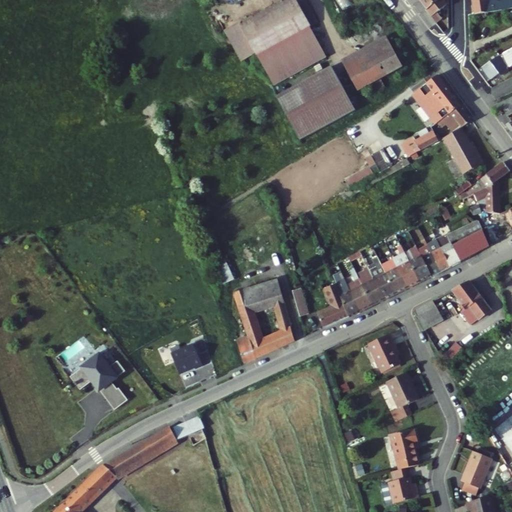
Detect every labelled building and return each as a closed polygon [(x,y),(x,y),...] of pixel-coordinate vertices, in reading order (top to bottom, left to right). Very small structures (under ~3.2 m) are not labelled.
[(296,0),(283,0),(225,29),(240,59),(255,51),(271,83),(325,57),(310,28),(298,4),(296,0)] [(306,0),(298,4),(310,28),(318,24),(306,0)] [(335,0),(342,12),(353,5),(350,0),(335,0)] [(425,0),(422,2),(438,24),(445,19),(440,13),(451,4),(450,0),(425,0)] [(511,0),(474,0),(477,14),(511,8),(511,0)] [(332,67),(344,89),(398,60),(386,38),(332,67)] [(511,54),(485,69),(494,82),(511,72),(511,54)] [(330,71),(278,98),(301,143),(353,115),(330,71)] [(463,107),(441,76),(417,94),(437,122),(441,120),(463,107)] [(463,129),(475,122),(463,107),(441,120),(447,129),(439,134),(443,140),(446,138),(463,129)] [(477,155),(463,129),(446,138),(466,175),(485,164),(480,154),(477,155)] [(420,152),(443,140),(439,134),(437,130),(421,143),(418,138),(413,142),(420,152)] [(388,148),(372,156),(377,164),(350,179),(355,188),(397,165),(388,148)] [(487,184),(464,196),(466,200),(511,177),(511,170),(508,165),(484,178),(487,184)] [(470,177),(457,186),(462,192),(474,183),(470,177)] [(488,215),(503,216),(500,186),(472,199),(474,204),(483,200),(485,205),(487,212),(488,215)] [(477,217),(487,212),(485,205),(474,210),(477,217)] [(447,223),(452,220),(447,209),(441,212),(447,223)] [(463,265),(492,249),(478,222),(451,234),(451,233),(446,235),(463,265)] [(463,266),(463,265),(446,235),(437,239),(454,271),(463,266)] [(454,271),(437,239),(429,243),(431,248),(436,256),(445,275),(454,271)] [(429,243),(417,248),(420,253),(431,248),(429,243)] [(398,249),(403,258),(407,256),(406,254),(402,247),(398,249)] [(421,285),(434,278),(425,261),(420,253),(417,248),(406,254),(407,256),(411,265),(421,285)] [(445,275),(436,256),(425,261),(434,278),(435,280),(445,275)] [(223,286),(235,281),(227,261),(215,266),(223,286)] [(400,270),(410,291),(421,285),(411,265),(400,270)] [(335,280),(331,267),(328,269),(332,281),(323,284),(329,302),(316,307),(324,328),(348,319),(341,299),(338,289),(335,280)] [(410,291),(400,270),(388,276),(398,296),(410,291)] [(388,276),(376,282),(386,303),(398,296),(388,276)] [(251,359),(297,341),(277,282),(237,294),(250,334),(244,336),(251,359)] [(364,288),(374,308),(386,303),(376,282),(364,288)] [(495,311),(475,283),(459,292),(465,301),(463,302),(467,308),(465,310),(474,324),(495,311)] [(374,308),(364,288),(353,293),(363,314),(374,308)] [(298,319),(307,316),(298,291),(289,295),(298,319)] [(363,314),(353,293),(341,299),(348,319),(349,321),(363,314)] [(437,304),(419,314),(423,320),(440,310),(437,304)] [(440,310),(423,320),(430,332),(447,323),(440,310)] [(396,348),(390,335),(371,344),(386,375),(403,366),(395,349),(396,348)] [(251,359),(244,336),(237,338),(246,361),(251,359)] [(194,339),(173,351),(182,371),(204,360),(194,339)] [(447,359),(452,366),(467,347),(460,342),(447,359)] [(101,356),(81,371),(82,372),(72,380),(81,392),(92,384),(100,395),(102,393),(115,411),(127,402),(114,385),(120,381),(118,379),(126,373),(119,363),(110,370),(101,356)] [(411,374),(391,383),(403,408),(395,411),(400,423),(416,416),(411,404),(422,399),(411,374)] [(511,412),(490,430),(500,442),(502,439),(511,451),(511,412)] [(83,511),(119,478),(193,437),(195,446),(206,443),(203,431),(205,430),(202,418),(173,432),(171,428),(106,465),(55,511),(83,511)] [(396,435),(405,471),(412,469),(425,465),(420,444),(425,442),(421,429),(396,435)] [(487,487),(498,458),(479,450),(467,480),(471,481),(486,487),(487,487)] [(414,477),(412,469),(405,471),(398,473),(400,481),(395,482),(401,504),(425,498),(423,489),(419,490),(416,476),(414,477)] [(486,487),(471,481),(468,489),(483,495),(486,487)] [(501,511),(497,496),(473,502),(475,509),(477,509),(477,511),(501,511)]
